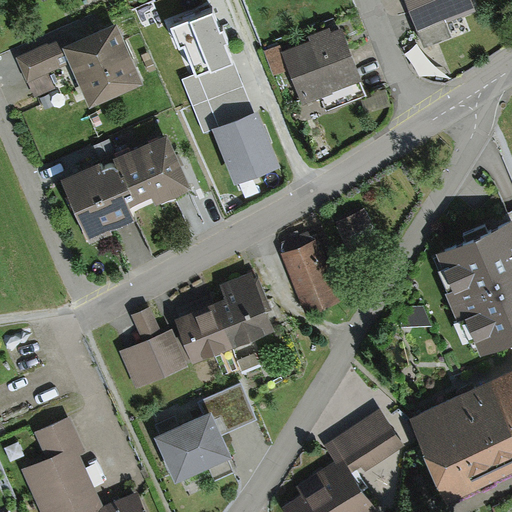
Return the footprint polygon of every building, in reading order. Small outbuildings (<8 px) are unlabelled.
[(480,12),(474,0),(408,0),(427,48),(456,37),(450,23),(480,12)] [(212,9),(169,26),(178,49),(182,47),(193,76),(233,60),(226,44),(229,43),(223,28),(220,29),(212,9)] [(72,63),(90,105),(146,79),(120,20),(63,46),(60,39),(17,57),(29,83),(72,63)] [(310,40),(283,51),(306,105),(323,97),(329,111),(368,95),(343,27),(333,31),(331,26),(308,35),(310,40)] [(193,76),(183,80),(205,134),(213,130),(254,113),(233,60),(193,76)] [(39,95),(57,87),(51,74),(33,82),(39,95)] [(234,184),(280,166),(259,112),(254,113),(213,130),(234,184)] [(114,155),(117,160),(137,211),(194,186),(168,131),(114,155)] [(102,159),(61,175),(91,243),(114,232),(112,227),(139,216),(137,211),(117,160),(105,164),(102,159)] [(364,208),(338,221),(353,252),(381,240),(364,208)] [(511,217),(428,253),(473,359),(511,342),(511,217)] [(284,252),(308,314),(342,301),(316,238),(284,252)] [(120,348),(138,389),(188,367),(186,361),(192,359),(194,362),(276,328),(254,269),(221,282),(226,295),(174,316),(181,334),(176,336),(172,325),(161,330),(150,305),(131,314),(142,339),(120,348)] [(511,369),(410,417),(445,500),(511,468),(511,369)] [(203,411),(156,429),(177,477),(233,455),(224,432),(256,417),(243,383),(199,402),(203,411)] [(282,505),(286,511),(381,511),(357,475),(405,443),(380,406),(325,444),(334,461),(295,485),(301,493),(282,505)] [(150,511),(141,489),(103,505),(81,454),(86,452),(70,415),(35,430),(47,458),(25,467),(44,511),(150,511)]
